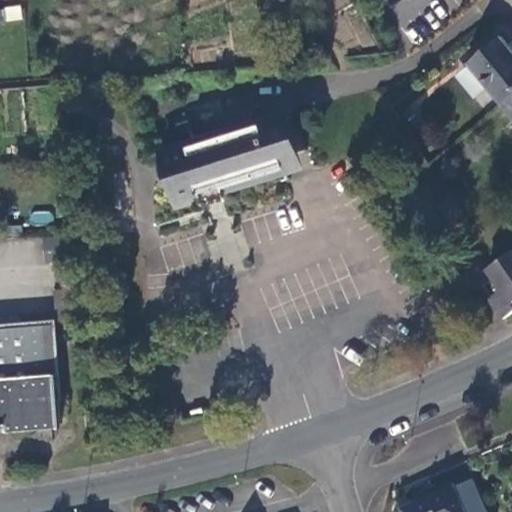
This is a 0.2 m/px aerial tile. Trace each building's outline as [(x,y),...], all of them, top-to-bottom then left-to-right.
[(472,64),(505,105),(511,99),(511,48),(504,39),(472,64)] [(284,116),(158,153),(173,206),(239,187),(285,174),(278,149),(292,145),(284,116)] [(511,255),(493,269),(498,277),(511,298),(511,255)] [(505,291),(494,298),(492,299),(506,319),(511,314),(511,298),(498,277),(496,279),(505,291)] [(59,421),(53,326),(0,329),(0,428),(5,428),(5,425),(59,421)] [(97,412),(82,414),(83,437),(99,435),(97,412)] [(474,511),(459,481),(410,508),(411,511),(474,511)]
